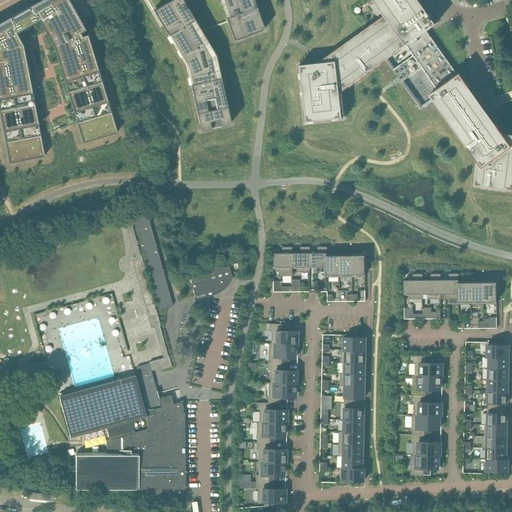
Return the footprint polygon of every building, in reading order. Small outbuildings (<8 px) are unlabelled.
[(0,21),(0,116),(0,119),(9,163),(44,156),(40,135),(76,123),(83,143),(117,132),(106,95),(92,49),(87,33),(85,29),(84,28),(81,23),(77,14),(69,1),(68,0),(38,0),(28,6),(15,13),(0,21)] [(146,0),(153,10),(163,27),(172,42),(196,33),(202,31),(227,22),(234,40),(264,29),(253,0),(146,0)] [(170,0),(153,10),(163,27),(172,42),(186,66),(200,130),(231,123),(220,77),(215,55),(202,31),(194,19),(182,0),(170,0)] [(373,0),(385,15),(366,29),(319,62),(318,62),(313,63),(306,64),(307,72),(301,72),(306,114),(311,113),(312,121),(337,118),(336,110),(342,109),(340,92),(371,70),(412,127),(440,108),(444,114),(447,118),(477,160),(475,178),(482,179),(481,186),(508,190),(509,182),(511,182),(511,133),(509,133),(504,132),(503,132),(483,105),(460,72),(458,74),(427,31),(437,23),(429,13),(425,7),(420,0),(373,0)] [(172,306),(164,274),(145,204),(130,208),(158,310),(172,306)] [(158,361),(160,370),(172,367),(168,356),(167,356),(159,326),(160,326),(155,308),(155,309),(140,256),(141,255),(138,244),(137,244),(132,226),(133,226),(129,214),(124,216),(118,218),(121,228),(126,227),(135,257),(131,258),(151,329),(155,328),(163,360),(158,361)] [(272,253),(272,267),(278,267),(278,276),(291,276),(291,267),(291,253),(291,247),(281,247),(281,253),(272,253)] [(291,253),(291,267),(296,267),(296,272),(309,272),(309,267),(309,253),(309,247),(299,247),(299,253),(291,253)] [(327,255),(327,247),(317,247),(317,253),(309,253),(309,267),(314,267),(314,272),(326,272),(327,272),(327,255)] [(326,277),(340,277),(339,255),(327,255),(327,272),(326,272),(326,277)] [(352,255),(339,255),(340,277),(352,277),(352,255)] [(352,255),(352,277),(365,277),(365,255),(352,255)] [(206,297),(214,295),(218,293),(222,291),(225,288),(229,285),(231,281),(233,277),(232,276),(229,266),(189,277),(195,297),(205,294),(206,297)] [(423,294),(422,294),(422,280),(423,280),(423,274),(413,274),(413,280),(404,280),(404,294),(409,294),(409,299),(423,299),(423,294)] [(440,294),(440,280),(441,280),(441,274),(431,274),(431,280),(423,280),(422,280),(422,294),(423,294),(427,294),(427,299),(441,299),(441,294),(440,294)] [(449,280),(441,280),(440,280),(440,294),(441,294),(445,294),(445,299),(458,299),(458,282),(459,282),(459,274),(449,274),(449,280)] [(471,282),(459,282),(458,282),(458,299),(458,304),(471,304),(471,282)] [(471,282),(471,304),(484,304),(483,282),(471,282)] [(484,304),(497,304),(497,282),(483,282),(484,304)] [(299,331),(289,331),(282,331),(282,324),(269,324),(269,331),(271,331),(271,343),(271,344),(298,344),(298,345),(299,331)] [(365,343),(366,338),(344,337),(344,349),(344,350),(365,350),(365,351),(367,351),(367,343),(365,343)] [(510,351),(509,351),(509,345),(495,345),(495,343),(488,342),(487,357),(489,357),(508,357),(508,358),(510,358),(510,351)] [(281,364),(281,357),(288,357),(296,358),(296,353),(297,353),(298,345),(298,344),(271,344),(271,343),(269,343),(268,364),(281,364)] [(367,354),(365,354),(365,351),(365,350),(344,350),(344,349),(341,349),(341,362),(343,362),(365,362),(365,363),(367,363),(367,354)] [(443,363),(433,363),(426,363),(426,356),(413,356),(413,363),(415,363),(415,375),(415,376),(442,376),(442,377),(443,377),(443,363)] [(510,369),(510,362),(508,362),(508,358),(508,357),(489,357),(489,368),(508,369),(510,369)] [(367,366),(365,366),(365,363),(365,362),(343,362),(343,373),(343,374),(365,374),(365,375),(366,375),(367,366)] [(135,375),(134,375),(115,380),(66,394),(59,396),(70,438),(80,435),(106,428),(109,439),(106,440),(106,453),(101,453),(76,453),(76,454),(76,465),(76,480),(76,490),(141,489),(141,499),(162,499),(162,498),(162,489),(173,489),(185,489),(185,455),(184,412),(183,412),(183,407),(181,402),(176,403),(173,404),(171,395),(169,396),(159,399),(157,393),(151,373),(151,371),(149,364),(139,367),(136,367),(148,409),(145,410),(144,410),(135,375)] [(298,371),(288,370),(281,370),(281,364),(268,364),(268,371),(270,371),(270,383),(297,384),(298,371)] [(508,369),(489,368),(488,380),(508,380),(510,381),(510,374),(508,374),(508,369)] [(340,386),(345,386),(364,386),(364,387),(366,387),(366,378),(365,378),(365,375),(365,374),(343,374),(343,373),(340,373),(340,386)] [(413,395),(425,396),(425,389),(432,389),(440,390),(440,385),(442,385),(442,377),(442,376),(415,376),(415,375),(413,375),(413,395)] [(509,392),(509,384),(508,384),(508,380),(488,380),(488,391),(508,391),(508,392),(509,392)] [(297,384),(270,383),(268,383),(267,403),(270,403),(280,403),(280,397),(287,397),(295,397),(295,393),(296,393),(297,384)] [(345,403),(362,403),(362,398),(364,398),(364,387),(364,386),(345,386),(345,403)] [(505,408),(505,403),(507,403),(508,392),(508,391),(488,391),(488,408),(505,408)] [(425,396),(413,395),(412,403),(414,403),(414,415),(441,416),(442,416),(442,403),(432,402),(425,402),(425,396)] [(270,403),(267,403),(257,403),(257,410),(259,410),(259,422),(259,423),(284,423),(284,424),(286,424),(287,410),(270,410),(270,403)] [(362,408),(362,403),(345,403),(344,420),(364,420),(364,409),(362,408)] [(507,414),(505,414),(505,408),(488,408),(487,425),(507,425),(507,414)] [(412,435),(424,435),(425,429),(432,429),(439,429),(439,425),(441,425),(441,416),(414,415),(412,415),(412,435)] [(365,427),(365,420),(364,420),(344,420),(344,431),(344,432),(363,432),(364,427),(365,427)] [(269,444),(269,436),(276,436),(284,436),(284,424),(284,423),(259,423),(259,422),(257,422),(257,423),(257,435),(256,444),(269,444)] [(507,437),(507,436),(507,432),(508,432),(508,425),(507,425),(487,425),(485,425),(485,436),(507,437)] [(339,431),(339,444),(363,444),(363,441),(365,441),(365,432),(363,432),(344,432),(344,431),(339,431)] [(431,442),(424,442),(424,435),(412,435),(411,442),(413,442),(413,454),(413,455),(440,455),(440,456),(441,456),(441,442),(431,442)] [(506,448),(506,443),(508,443),(508,436),(507,436),(507,437),(485,436),(482,436),(482,448),(487,448),(506,448)] [(258,462),(286,463),(286,452),(276,452),(269,452),(269,444),(256,444),(256,449),(258,450),(258,462)] [(338,456),(343,456),(363,456),(363,453),(365,453),(365,444),(363,444),(339,444),(338,456)] [(506,459),(506,456),(508,456),(508,448),(506,448),(487,448),(486,459),(506,460),(506,459)] [(411,475),(424,475),(424,468),(431,469),(438,469),(438,464),(440,465),(440,456),(440,455),(413,455),(413,454),(411,454),(411,475)] [(363,468),(363,465),(364,465),(365,456),(363,456),(343,456),(343,468),(363,468)] [(506,460),(486,459),(486,471),(507,472),(508,459),(506,459),(506,460)] [(283,476),(283,472),(285,472),(285,463),(286,463),(258,462),(258,463),(258,475),(256,475),(256,482),(268,482),(268,476),(276,476),(283,476)] [(343,468),(341,468),(340,483),(351,483),(351,481),(364,481),(364,468),(363,468),(343,468)] [(264,502),(263,506),(271,505),(271,502),(285,503),(285,489),(275,489),(268,489),(268,482),(256,482),(255,489),(257,489),(257,502),(264,502)]
